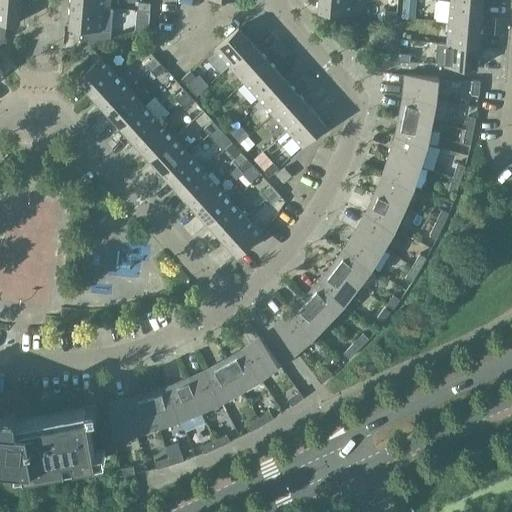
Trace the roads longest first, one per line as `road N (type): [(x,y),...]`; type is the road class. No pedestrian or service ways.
road 1 (residential): [(239,304),(292,260),(344,185),(364,132),(361,92),(279,0)]
road 2 (residential): [(239,304),(72,116),(39,102)]
road 3 (residential): [(239,304),(143,357),(63,371),(0,359)]
road 4 (tertiary): [(511,358),(335,446)]
road 5 (tertiary): [(348,476),(511,395)]
road 6 (tertiary): [(335,446),(194,511)]
